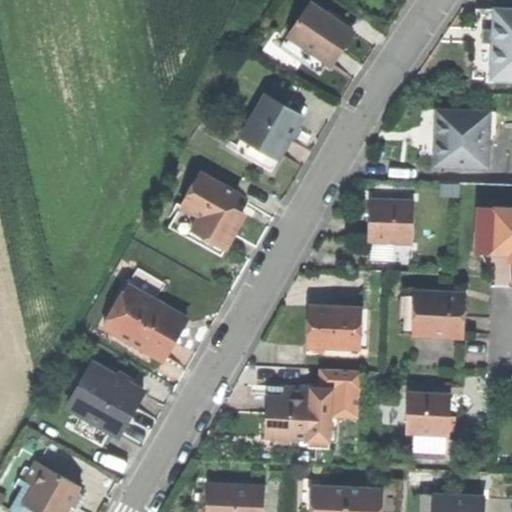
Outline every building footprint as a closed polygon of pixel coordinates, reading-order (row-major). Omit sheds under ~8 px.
[(287,35),(327,63),(338,47),(350,29),(310,2),(287,35)] [(493,44),(492,80),(511,80),(511,9),(494,9),(493,44)] [(243,137),(279,157),(290,137),(302,115),(267,95),(243,137)] [(420,133),(419,154),(463,156),(464,117),(420,115),(420,133)] [(271,171),(279,157),(243,137),(235,151),(271,171)] [(190,228),(226,248),(234,235),(244,216),(232,210),(225,206),(233,191),(201,172),(182,206),(198,214),(190,228)] [(241,195),(233,191),(225,206),(232,210),(241,195)] [(368,220),(368,239),(412,239),(412,200),(368,201),(368,220)] [(222,256),(226,248),(190,228),(198,214),(182,206),(170,227),(222,256)] [(477,252),(492,253),(492,209),(478,209),(477,252)] [(511,209),(492,209),(492,253),(509,253),(509,261),(511,261),(511,209)] [(138,268),(129,285),(155,300),(165,283),(138,268)] [(106,326),(165,359),(175,342),(185,324),(164,312),(167,306),(155,300),(129,285),(106,326)] [(398,335),(415,335),(416,292),(400,292),(398,335)] [(416,292),(415,335),(461,337),(462,314),(463,294),(416,292)] [(188,318),(167,306),(164,312),(185,324),(188,318)] [(306,325),(306,347),(351,348),(353,307),(307,306),(306,325)] [(70,407),(121,435),(133,413),(145,391),(93,363),(70,407)] [(328,370),(327,389),(334,389),(332,417),(360,418),(362,372),(328,370)] [(268,386),(268,397),(285,398),(285,387),(268,386)] [(267,414),(266,437),(310,439),(312,388),(285,387),(285,398),(268,397),(267,414)] [(327,389),(312,388),(310,439),(331,440),(332,417),(334,389),(327,389)] [(407,391),(406,432),(411,432),(448,433),(450,406),(450,393),(407,391)] [(448,454),(448,433),(411,432),(410,453),(448,454)] [(25,504),(39,511),(67,511),(72,505),(82,487),(37,461),(27,480),(36,486),(25,504)] [(213,486),(212,511),(264,511),(266,488),(213,486)] [(313,487),(312,511),(381,511),(382,488),(313,487)] [(437,499),(436,511),(484,511),(485,500),(437,499)]
